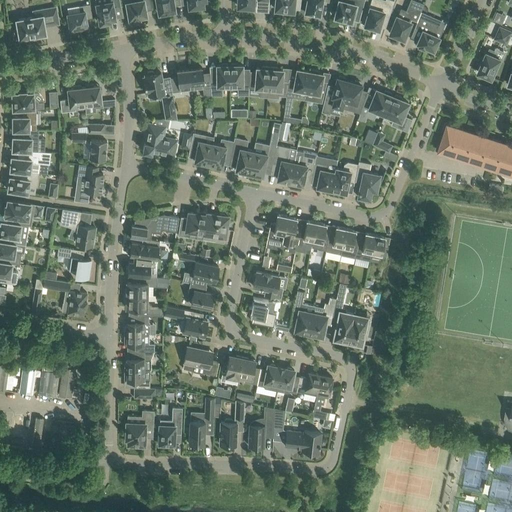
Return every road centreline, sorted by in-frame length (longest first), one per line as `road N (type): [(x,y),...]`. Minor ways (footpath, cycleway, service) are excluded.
road 1 (residential): [(107,463),(330,468),(350,365),(248,338),(229,323),(255,194)]
road 2 (residential): [(255,194),(383,219),(444,85)]
road 3 (residential): [(224,35),(336,46),(444,85)]
road 4 (residential): [(110,336),(125,167)]
road 5 (residential): [(125,167),(255,194)]
road 6 (residential): [(78,461),(78,412),(0,402)]
road 7 (residential): [(110,336),(107,463)]
road 8 (residential): [(0,72),(123,48)]
